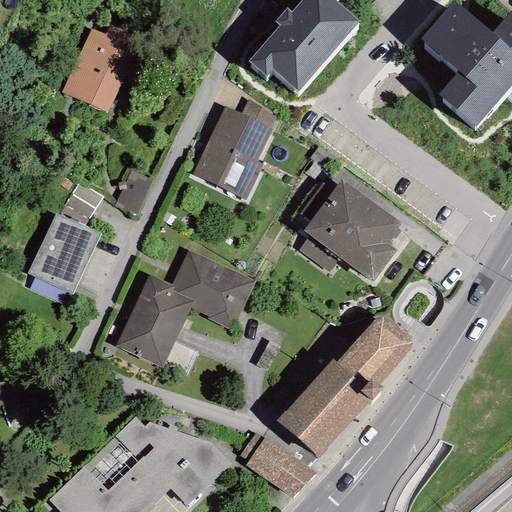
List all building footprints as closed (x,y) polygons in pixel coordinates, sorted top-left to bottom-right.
[(278,26),(248,61),(266,77),(272,70),(298,92),(359,21),(335,0),(301,0),(291,12),(286,8),(273,22),(278,26)] [(438,93),(475,126),(511,84),(511,11),(493,32),(456,0),(454,0),(420,38),(458,72),(438,93)] [(61,92),(106,113),(140,40),(109,26),(105,35),(91,29),(61,92)] [(248,99),(240,115),(271,130),(276,118),(248,99)] [(262,164),(256,161),(271,130),(240,115),(225,107),(192,174),(239,197),(244,200),(262,164)] [(114,206),(135,216),(152,181),(131,171),(114,206)] [(67,190),(72,182),(64,177),(59,185),(67,190)] [(341,180),(333,191),(309,223),(303,230),(308,234),(339,258),(372,282),(395,251),(386,244),(400,225),(341,180)] [(88,220),(103,198),(79,183),(65,206),(88,220)] [(298,215),(309,223),(333,191),(322,183),(298,215)] [(72,295),(100,234),(84,227),(88,220),(65,206),(59,215),(55,214),(27,274),(72,295)] [(339,258),(308,234),(296,250),(328,273),(339,258)] [(255,282),(187,251),(172,285),(170,290),(193,300),(189,308),(207,316),(206,319),(233,331),(255,282)] [(148,275),(116,347),(162,368),(189,308),(193,300),(170,290),(172,285),(148,275)] [(331,358),(275,421),(317,457),(370,400),(371,401),(383,387),(380,385),(405,356),(409,351),(411,345),(410,340),(384,317),(379,318),(374,320),(336,362),(331,358)] [(281,347),(269,341),(256,365),(267,372),(281,347)] [(0,384),(0,407),(16,399),(10,382),(0,384)] [(135,417),(48,501),(60,511),(148,511),(154,507),(152,505),(169,490),(184,506),(232,465),(212,443),(176,432),(179,427),(170,425),(168,430),(150,423),(144,427),(135,417)] [(315,473),(255,433),(239,456),(248,462),(244,465),(292,498),(315,473)]
